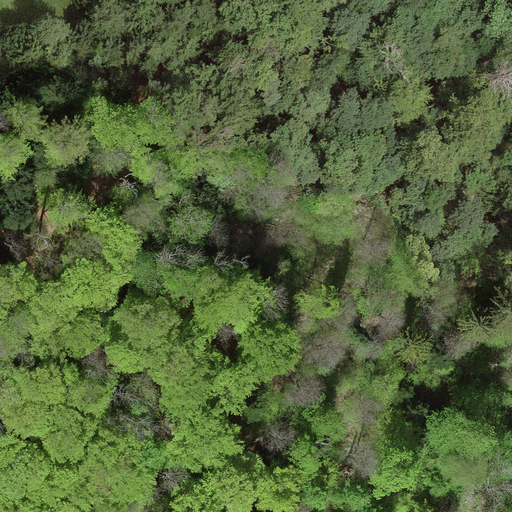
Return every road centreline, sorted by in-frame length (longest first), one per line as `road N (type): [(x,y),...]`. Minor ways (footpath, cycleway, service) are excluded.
road 1 (track): [(384,0),(252,285),(115,511)]
road 2 (track): [(511,345),(469,511)]
